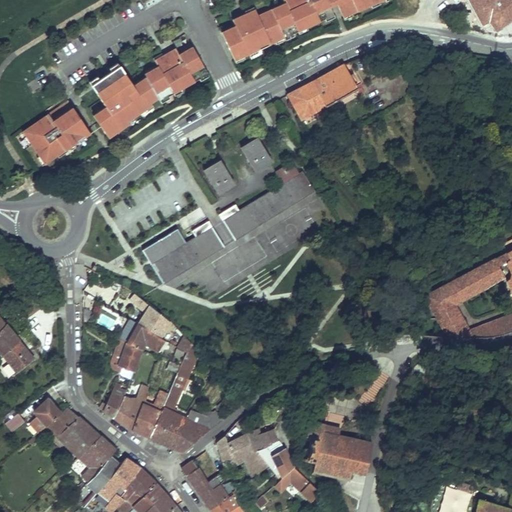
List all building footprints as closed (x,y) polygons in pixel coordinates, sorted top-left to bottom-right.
[(235,26),(221,32),(234,61),(283,39),(280,29),(293,23),(297,32),(321,22),(315,9),(328,4),(326,0),(282,0),(284,4),(258,15),(255,9),(246,12),(247,13),(238,17),(233,19),(235,26)] [(336,6),(334,0),(326,0),(328,4),(330,9),(336,6)] [(334,0),(336,6),(343,20),(389,0),(334,0)] [(463,18),(461,26),(473,30),(495,36),(494,16),(479,0),(471,0),(457,7),(463,18)] [(479,0),(494,16),(495,36),(497,36),(504,36),(511,37),(504,23),(497,9),(491,0),(479,0)] [(511,19),(511,20),(511,7),(511,8),(507,3),(497,9),(504,23),(511,19)] [(104,104),(91,112),(106,135),(127,122),(125,117),(149,103),(148,100),(156,95),(154,90),(167,83),(171,91),(195,79),(191,72),(202,64),(191,43),(179,50),(176,45),(160,52),(152,57),(156,63),(142,71),(146,77),(134,85),(129,78),(120,64),(106,73),(92,82),(100,96),(104,104)] [(303,84),(286,93),(299,118),(354,89),(342,63),(326,71),(303,84)] [(47,112),(21,128),(42,161),(89,131),(72,106),(69,108),(52,119),(47,112)] [(257,138),(240,148),(254,171),(270,161),(257,138)] [(232,184),(218,161),(203,170),(216,194),(232,184)] [(234,205),(218,214),(233,240),(314,191),(303,172),(298,174),(290,162),(274,171),(282,184),(237,211),(234,205)] [(152,263),(163,284),(223,247),(207,222),(191,231),(194,237),(189,240),(185,243),(178,230),(175,229),(143,248),(152,263)] [(509,331),(511,330),(511,314),(502,318),(468,330),(461,315),(454,303),(472,293),(488,284),(503,275),(499,266),(507,262),(511,270),(511,277),(508,280),(510,286),(511,289),(511,250),(424,295),(446,338),(459,338),(475,337),(486,336),(497,334),(509,331)] [(168,322),(129,294),(126,300),(139,308),(140,307),(144,310),(144,311),(137,322),(159,336),(168,322)] [(0,350),(7,359),(18,372),(34,359),(26,349),(18,339),(7,325),(0,317),(0,350)] [(137,322),(127,341),(144,349),(147,343),(159,351),(165,340),(159,336),(137,322)] [(130,380),(144,349),(127,341),(126,344),(117,341),(109,363),(112,369),(118,372),(120,375),(130,380)] [(167,397),(149,437),(172,447),(186,419),(171,411),(181,387),(180,386),(184,377),(186,378),(198,349),(191,343),(167,397)] [(122,396),(124,392),(118,389),(120,384),(117,382),(107,404),(103,402),(100,407),(113,416),(122,396)] [(113,416),(133,428),(143,401),(149,384),(142,382),(134,402),(122,396),(113,416)] [(143,401),(133,428),(149,437),(167,397),(160,393),(153,406),(143,401)] [(34,412),(47,425),(61,412),(47,398),(34,412)] [(101,435),(68,407),(61,412),(47,425),(76,453),(72,457),(75,461),(79,457),(101,435)] [(203,409),(200,415),(206,417),(211,413),(203,409)] [(186,419),(172,447),(183,451),(223,419),(215,410),(211,413),(206,417),(200,415),(191,411),(186,419)] [(17,411),(4,422),(10,429),(24,419),(17,411)] [(372,443),(337,435),(322,432),(323,426),(309,423),(306,435),(305,435),(305,437),(308,438),(307,445),(303,445),(303,449),(307,449),(305,457),(301,456),(301,459),(313,462),(310,473),(312,474),(313,470),(346,478),(346,481),(349,481),(351,470),(365,473),(372,443)] [(338,429),(323,426),(322,432),(337,435),(338,429)] [(277,438),(273,429),(258,434),(255,429),(246,434),(248,435),(257,450),(266,447),(277,442),(275,439),(277,438)] [(116,448),(101,435),(79,457),(91,467),(84,473),(90,479),(110,455),(116,448)] [(226,438),(217,442),(224,466),(251,460),(259,472),(268,467),(270,465),(257,450),(248,435),(227,441),(226,438)] [(293,467),(277,442),(266,447),(279,471),(274,476),(277,480),(284,474),(293,467)] [(270,465),(268,467),(274,476),(279,471),(266,447),(257,450),(270,465)] [(99,491),(120,464),(110,455),(90,479),(84,486),(95,495),(99,491)] [(120,464),(99,491),(118,506),(123,500),(130,492),(124,487),(140,468),(126,457),(120,464)] [(205,478),(193,459),(181,468),(209,508),(234,492),(232,489),(226,493),(221,484),(212,489),(207,481),(205,478)] [(247,465),(254,475),(259,472),(251,460),(224,466),(225,470),(225,471),(247,465)] [(320,492),(293,467),(284,474),(311,501),(320,492)] [(130,492),(123,500),(128,504),(138,494),(142,498),(156,483),(142,469),(140,468),(124,487),(130,492)] [(218,469),(205,478),(207,481),(220,473),(218,469)] [(220,473),(207,481),(212,489),(221,484),(227,480),(230,477),(225,471),(225,470),(220,473)] [(237,488),(230,477),(227,480),(234,490),(237,488)] [(457,482),(454,491),(465,494),(467,485),(457,482)] [(128,504),(136,511),(143,511),(163,491),(156,483),(142,498),(138,494),(128,504)] [(143,511),(171,511),(176,507),(172,501),(163,491),(143,511)] [(234,492),(209,508),(212,511),(227,511),(232,509),(241,503),(234,492)] [(478,501),(474,511),(511,511),(511,493),(508,509),(495,505),(495,502),(493,502),(492,504),(478,501)] [(258,507),(266,502),(262,495),(254,499),(258,507)] [(247,511),(241,503),(232,509),(233,511),(247,511)]
